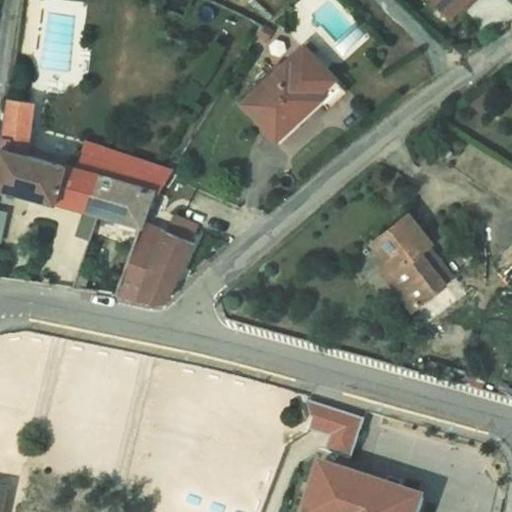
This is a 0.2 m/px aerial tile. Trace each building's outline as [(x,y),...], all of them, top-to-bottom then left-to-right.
[(440,0),(451,12),(464,0),(440,0)] [(264,25),(258,34),(267,40),(273,31),(264,25)] [(244,102),(277,139),(320,99),(329,108),(347,91),(305,46),(244,102)] [(99,174),(155,189),(154,192),(160,193),(175,169),(86,141),(76,168),(44,159),(45,153),(34,150),(32,155),(28,154),(36,101),(9,98),(3,147),(0,159),(0,187),(86,210),(99,174)] [(155,189),(99,174),(86,210),(142,226),(143,222),(154,192),(155,189)] [(413,309),(446,284),(421,252),(429,246),(432,244),(410,215),(375,242),(390,261),(397,270),(388,277),(413,309)] [(175,216),(169,231),(191,240),(197,226),(175,216)] [(164,230),(143,222),(117,296),(129,299),(139,302),(164,230)] [(169,231),(164,229),(164,230),(139,302),(166,302),(194,241),(191,240),(169,231)] [(454,277),(429,246),(421,252),(446,284),(454,277)] [(397,270),(390,261),(381,268),(388,277),(397,270)] [(91,271),(80,267),(73,288),(85,290),(91,271)] [(326,435),(322,448),(348,457),(362,418),(311,400),(301,426),(326,435)] [(417,511),(422,497),(318,463),(301,511),(417,511)] [(0,511),(2,511),(9,484),(0,481),(0,511)]
